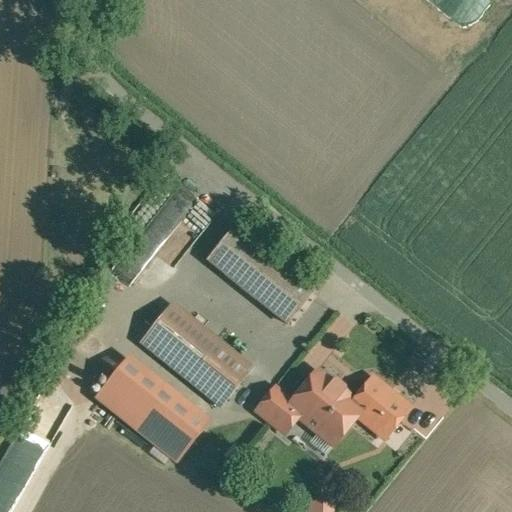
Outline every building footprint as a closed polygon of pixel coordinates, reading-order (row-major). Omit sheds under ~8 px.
[(482,21),(494,0),(473,0),(469,8),(460,3),(451,20),(464,27),(471,15),(482,21)] [(156,238),(157,235),(165,240),(187,210),(171,199),(147,232),(156,238)] [(314,294),(234,230),(208,262),(288,326),(314,294)] [(253,370),(173,306),(141,345),(221,409),(253,370)] [(213,425),(133,362),(100,403),(180,466),(213,425)] [(332,385),(318,373),(294,404),(288,411),(298,418),(334,447),(364,410),(344,394),(344,390),(337,384),(332,385)] [(294,404),(277,391),(258,414),(284,435),(298,418),(288,411),(294,404)] [(0,511),(15,511),(38,461),(6,446),(0,459),(0,511)]
